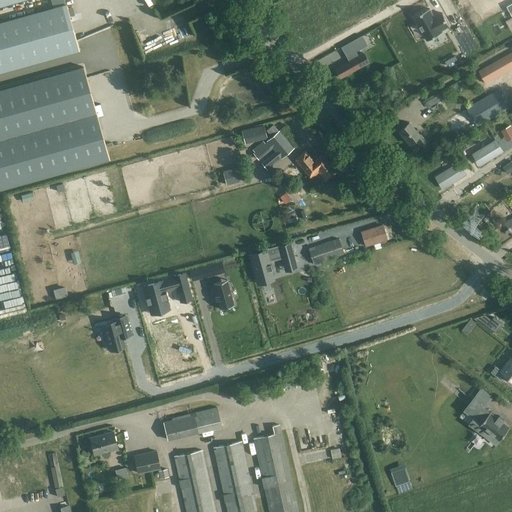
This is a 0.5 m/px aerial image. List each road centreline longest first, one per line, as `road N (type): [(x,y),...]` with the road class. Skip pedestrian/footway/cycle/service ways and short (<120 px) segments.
road 1 (unclassified): [(511,276),(392,179),(242,0)]
road 2 (unknown): [(295,65),(419,0)]
